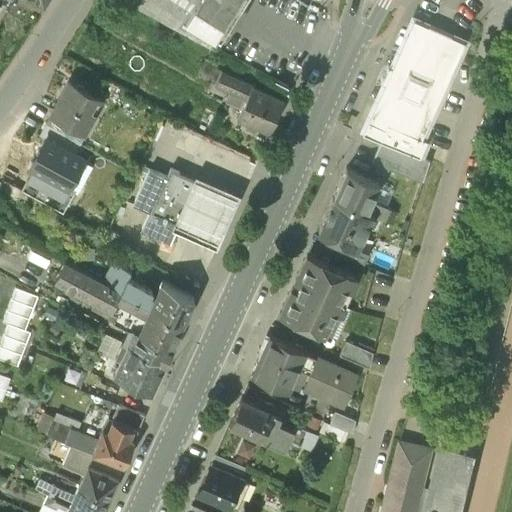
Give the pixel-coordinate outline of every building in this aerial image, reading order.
[(29,0),(13,0),(13,1),(24,9),(29,0)] [(238,0),(154,0),(184,19),(190,11),(219,29),(238,0)] [(465,40),(414,17),(363,129),(384,139),(420,155),(427,139),(421,136),(465,40)] [(256,82),(230,70),(224,82),(251,94),(256,82)] [(96,92),(70,78),(53,109),(86,127),(95,111),(88,107),(96,92)] [(251,94),(241,114),(271,128),(286,95),(256,82),(251,94)] [(85,154),(47,133),(31,161),(38,165),(69,183),(71,179),(85,154)] [(420,155),(384,139),(375,159),(421,180),(427,159),(420,155)] [(167,169),(151,162),(136,198),(152,205),(143,224),(172,237),(177,224),(199,176),(194,173),(170,163),(167,169)] [(69,183),(38,165),(26,185),(64,207),(78,183),(71,179),(69,183)] [(379,180),(347,165),(334,193),(369,210),(395,223),(401,211),(371,198),(377,186),(379,180)] [(240,190),(196,170),(194,173),(199,176),(177,224),(217,241),(240,190)] [(369,210),(334,193),(318,228),(335,236),(357,246),(358,244),(364,230),(363,224),(369,210)] [(357,246),(335,236),(330,247),(363,262),(369,248),(358,244),(357,246)] [(334,261),(332,265),(326,262),(327,258),(308,250),(295,278),(299,279),(296,285),(293,283),(281,310),(325,330),(336,307),(341,309),(345,301),(340,298),(346,284),(351,287),(358,272),(334,261)] [(106,274),(67,253),(56,273),(113,304),(117,296),(142,310),(144,306),(148,308),(152,300),(106,274)] [(154,286),(127,271),(131,264),(116,256),(106,274),(152,300),(156,292),(152,289),(154,286)] [(196,292),(163,275),(156,292),(152,300),(184,317),(196,292)] [(184,317),(152,300),(148,308),(143,319),(138,317),(129,336),(167,354),(184,317)] [(318,352),(271,330),(254,368),(289,384),(299,363),(311,368),(318,352)] [(374,348),(346,335),(340,349),(370,362),(374,348)] [(167,354),(129,336),(115,368),(153,385),(167,354)] [(359,371),(318,352),(311,368),(308,374),(315,377),(335,386),(349,393),(359,371)] [(11,373),(0,368),(0,380),(6,383),(11,373)] [(315,377),(303,404),(322,413),(335,386),(315,377)] [(432,392),(412,387),(409,397),(430,402),(432,392)] [(294,423),(279,416),(282,410),(275,407),(278,401),(264,394),(261,400),(243,391),(230,417),(286,444),(290,434),(300,439),(308,423),(296,417),(294,423)] [(430,402),(409,397),(407,407),(427,413),(430,402)] [(356,415),(336,406),(331,417),(353,427),(356,415)] [(109,423),(104,421),(99,433),(55,413),(49,426),(124,458),(135,435),(130,433),(109,423)] [(135,422),(114,413),(109,423),(130,433),(135,422)] [(345,425),(324,416),(320,425),(340,435),(345,425)] [(124,458),(71,437),(63,458),(84,466),(79,478),(109,491),(124,458)] [(422,511),(454,511),(469,447),(440,440),(428,488),(422,511)] [(419,486),(429,448),(400,441),(390,479),(419,486)] [(242,474),(210,459),(198,485),(235,502),(240,490),(235,488),(242,474)] [(109,491),(79,478),(73,492),(70,498),(100,511),(109,491)] [(390,479),(382,511),(413,511),(419,486),(390,479)] [(67,485),(53,480),(49,489),(70,498),(73,492),(65,489),(67,485)] [(419,486),(413,511),(422,511),(428,488),(419,486)] [(70,498),(49,489),(46,497),(59,502),(60,499),(69,502),(70,498)] [(99,511),(100,511),(70,498),(69,502),(64,511),(99,511)]
